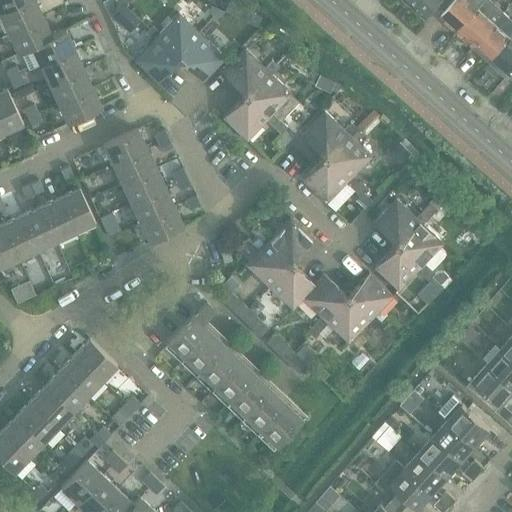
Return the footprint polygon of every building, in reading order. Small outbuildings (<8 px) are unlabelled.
[(28,0),(0,13),(0,15),(8,33),(43,17),(34,0),(28,0)] [(0,0),(0,13),(28,0),(0,0)] [(405,0),(425,17),(440,0),(405,0)] [(457,0),(442,17),(458,32),(486,0),(457,0)] [(488,0),(486,0),(458,32),(474,46),(503,14),(488,0)] [(123,3),(113,14),(129,30),(140,19),(124,4),(123,3)] [(225,11),(211,5),(213,17),(216,21),(225,11)] [(243,6),(238,17),(249,22),(254,11),(243,6)] [(157,36),(181,58),(203,35),(206,38),(213,31),(206,24),(199,31),(179,12),(160,32),(157,36)] [(474,46),(491,62),(511,38),(511,21),(503,14),(474,46)] [(52,36),(43,17),(8,33),(18,53),(21,51),(31,46),(52,36)] [(216,21),(213,17),(206,24),(213,31),(220,24),(216,21)] [(181,58),(157,36),(160,32),(153,25),(146,32),(153,39),(135,59),(158,82),(181,58)] [(31,46),(21,51),(29,70),(40,65),(75,48),(66,29),(52,36),(31,46)] [(226,57),(206,38),(203,35),(181,58),(204,80),(226,57)] [(511,38),(491,62),(508,76),(511,71),(511,38)] [(49,84),(84,67),(75,48),(40,65),(49,84)] [(223,72),(246,94),(269,70),(273,74),(280,67),(272,59),(265,66),(246,48),(223,72)] [(5,70),(9,79),(19,74),(15,65),(5,70)] [(49,84),(58,103),(93,87),(84,67),(49,84)] [(269,70),(246,94),(269,117),(266,120),(274,127),(280,120),(298,101),(291,94),(292,92),(273,74),(269,70)] [(13,88),(23,83),(19,74),(9,79),(13,88)] [(320,75),(316,85),(331,91),(335,82),(320,75)] [(15,92),(11,94),(14,100),(29,93),(26,86),(15,91),(15,92)] [(67,123),(102,107),(93,87),(58,103),(67,123)] [(7,88),(0,91),(0,125),(3,132),(23,122),(7,88)] [(266,120),(269,117),(246,94),(224,117),(247,139),(266,120)] [(26,118),(37,113),(33,104),(22,109),(26,118)] [(348,132),(352,136),(359,129),(362,132),(380,114),(373,107),(355,125),(351,122),(345,129),(326,111),(303,134),(325,156),(348,132)] [(41,122),(37,113),(26,118),(30,126),(41,122)] [(280,133),(287,126),(280,120),(274,127),(280,133)] [(103,145),(113,164),(147,148),(138,128),(103,145)] [(153,134),(158,143),(168,138),(164,129),(153,134)] [(372,155),(352,136),(348,132),(325,156),(350,178),(346,182),(354,189),(360,182),(353,175),(372,155)] [(162,151),(172,147),(168,138),(158,143),(162,151)] [(113,164),(122,184),(156,167),(147,148),(113,164)] [(327,202),(346,182),(350,178),(325,156),(303,179),(327,202)] [(68,165),(60,169),(65,180),(73,176),(69,165),(68,165)] [(165,186),(156,167),(122,184),(131,203),(165,186)] [(172,172),(176,181),(186,177),(182,167),(172,172)] [(180,190),(190,185),(186,177),(176,181),(180,190)] [(38,179),(30,183),(35,193),(43,189),(38,179)] [(367,189),(360,182),(354,189),(361,196),(367,189)] [(25,198),(35,193),(30,183),(20,188),(25,198)] [(131,203),(140,222),(174,206),(165,186),(131,203)] [(79,187),(78,187),(59,196),(75,231),(95,222),(79,187)] [(195,195),(186,200),(190,209),(199,204),(195,195)] [(434,195),(428,200),(431,203),(424,210),(431,217),(438,209),(444,204),(434,195)] [(59,196),(40,205),(56,240),(75,231),(59,196)] [(374,222),(397,244),(420,220),(424,224),(431,217),(424,210),(417,217),(397,198),(374,222)] [(40,205),(21,213),(37,249),(56,240),(40,205)] [(149,242),(184,225),(174,206),(140,222),(149,242)] [(114,209),(101,215),(110,234),(123,228),(114,209)] [(21,213),(2,222),(18,257),(37,249),(21,213)] [(291,217),(272,237),(269,240),(293,262),(315,239),(291,217)] [(420,220),(397,244),(421,266),(424,262),(431,269),(428,273),(444,288),(452,280),(442,271),(435,271),(432,268),(444,255),(444,251),(439,246),(443,242),(424,224),(420,220)] [(0,265),(18,257),(2,222),(0,223),(0,265)] [(251,230),(259,237),(266,230),(258,223),(251,230)] [(293,262),(269,240),(272,237),(266,230),(259,237),(266,243),(247,263),(270,286),(293,262)] [(424,262),(421,266),(397,244),(375,267),(398,289),(418,269),(425,276),(427,274),(443,289),(444,288),(428,273),(431,269),(424,262)] [(229,251),(221,253),(223,263),(231,261),(229,251)] [(294,308),(303,298),(303,297),(316,284),(315,284),(293,262),(270,286),(294,308)] [(393,295),(370,273),(348,296),(371,318),(368,321),(375,328),(382,321),(375,314),(393,295)] [(303,297),(303,298),(322,316),(326,320),(348,296),(325,274),(315,284),(316,284),(303,297)] [(11,286),(19,301),(37,291),(29,276),(11,286)] [(229,277),(222,285),(231,294),(233,292),(239,286),(229,277)] [(262,335),(270,327),(233,292),(231,294),(225,301),(262,335)] [(322,316),(315,323),(322,330),(329,322),(349,341),(368,321),(371,318),(348,296),(326,320),(322,316)] [(257,301),(250,308),(257,314),(261,310),(261,304),(257,301)] [(207,302),(195,314),(203,322),(216,309),(207,302)] [(277,445),(303,417),(203,322),(195,314),(169,342),(277,445)] [(308,330),(315,337),(322,330),(315,323),(308,330)] [(469,325),(458,337),(467,345),(478,333),(469,325)] [(315,354),(304,342),(295,351),(275,332),(267,341),(300,371),(307,363),(306,362),(315,354)] [(117,363),(90,336),(75,352),(102,379),(117,363)] [(511,336),(502,348),(511,357),(511,336)] [(511,357),(502,348),(488,364),(511,385),(511,357)] [(75,352),(60,368),(88,394),(102,379),(75,352)] [(501,405),(511,392),(511,385),(488,364),(473,380),(501,405)] [(73,409),(88,394),(60,368),(45,383),(73,409)] [(473,380),(467,387),(495,411),(501,405),(473,380)] [(45,383),(31,398),(58,425),(73,409),(45,383)] [(419,384),(415,388),(420,393),(424,389),(419,384)] [(131,394),(125,400),(134,409),(141,402),(131,394)] [(453,394),(438,410),(449,419),(449,420),(477,445),(491,429),(497,434),(497,435),(506,443),(511,436),(473,403),(468,408),(463,404),(453,394)] [(44,440),(58,425),(31,398),(16,414),(44,440)] [(404,399),(400,404),(410,413),(414,408),(404,399)] [(119,425),(126,417),(134,409),(125,400),(110,417),(119,425)] [(29,455),(44,440),(16,414),(2,429),(29,455)] [(390,415),(385,421),(394,428),(399,423),(390,415)] [(449,420),(435,436),(462,461),(477,445),(449,420)] [(385,421),(372,435),(384,446),(397,431),(394,428),(385,421)] [(102,425),(96,431),(105,440),(111,433),(102,425)] [(2,429),(0,430),(0,457),(14,471),(20,477),(35,461),(30,457),(29,455),(2,429)] [(97,447),(103,442),(105,440),(96,431),(88,438),(84,434),(77,442),(85,450),(93,443),(97,447)] [(497,435),(490,441),(500,450),(506,443),(497,435)] [(435,436),(421,451),(449,476),(462,461),(435,436)] [(58,446),(54,450),(70,465),(85,450),(77,442),(67,453),(58,446)] [(62,473),(70,465),(54,450),(53,451),(61,458),(53,466),(62,473)] [(104,459),(111,466),(119,457),(112,450),(104,459)] [(449,476),(421,451),(407,467),(434,492),(449,476)] [(360,456),(354,462),(361,468),(366,462),(360,456)] [(111,466),(118,472),(126,464),(119,457),(111,466)] [(61,486),(77,501),(103,474),(87,458),(61,486)] [(397,458),(376,481),(391,494),(390,496),(407,511),(423,511),(425,511),(421,507),(434,492),(407,467),(397,458)] [(483,468),(474,460),(468,466),(477,474),(483,468)] [(471,481),(477,474),(468,466),(462,473),(471,481)] [(141,480),(149,488),(157,479),(149,472),(141,480)] [(103,474),(77,501),(87,511),(95,511),(118,488),(103,474)] [(149,488),(156,494),(163,486),(157,479),(149,488)] [(47,490),(39,482),(31,490),(40,498),(47,490)] [(330,485),(325,490),(335,499),(340,494),(330,485)] [(95,511),(125,511),(141,495),(133,503),(118,488),(95,511)] [(445,491),(440,497),(450,506),(455,500),(445,491)] [(154,511),(156,510),(141,495),(125,511),(154,511)] [(407,511),(390,496),(375,511),(407,511)] [(441,511),(443,511),(450,506),(440,497),(433,505),(441,511)] [(172,510),(174,511),(183,511),(187,509),(179,501),(172,510)]
